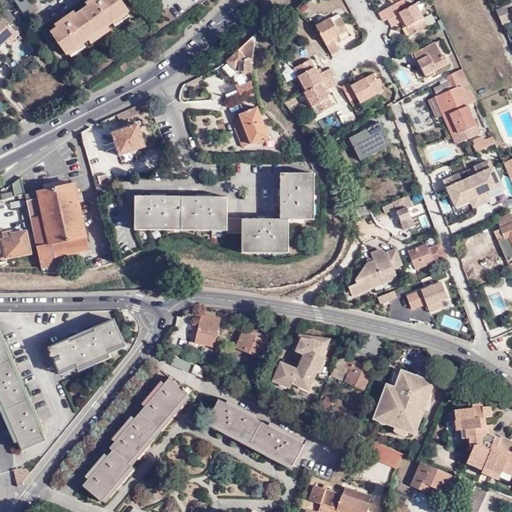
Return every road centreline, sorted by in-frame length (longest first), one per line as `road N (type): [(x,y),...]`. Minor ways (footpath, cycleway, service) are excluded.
road 1 (tertiary): [(166,314),(180,298),(199,294),(404,329),(479,355)]
road 2 (secondary): [(0,157),(181,59),(242,0)]
road 3 (tertiary): [(17,511),(166,314)]
road 4 (residential): [(479,355),(484,342),(408,139)]
road 5 (tertiary): [(166,314),(121,300),(0,300)]
